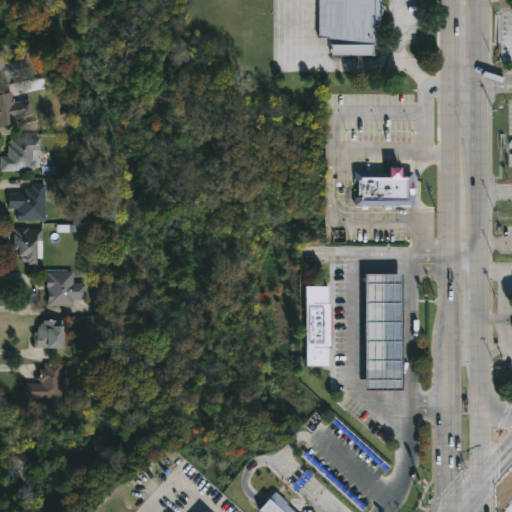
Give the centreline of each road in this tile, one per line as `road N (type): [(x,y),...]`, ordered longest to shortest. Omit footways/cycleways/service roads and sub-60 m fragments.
road 1 (secondary): [(478,477),(479,346)]
road 2 (secondary): [(478,263),(478,141)]
